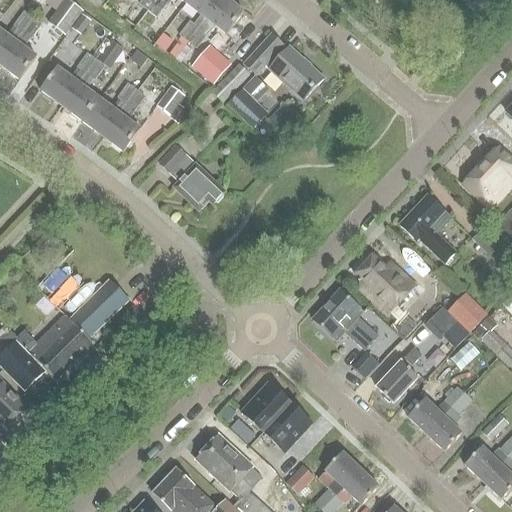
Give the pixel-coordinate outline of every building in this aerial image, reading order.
[(84,12),(67,0),(50,23),(67,35),(84,12)] [(147,13),(148,13),(158,1),(156,0),(145,0),(140,7),(147,13)] [(190,0),(186,6),(206,21),(222,0),(190,0)] [(198,31),(206,38),(207,39),(215,29),(226,37),(244,14),(225,0),(222,0),(206,21),(198,31)] [(166,7),(158,1),(148,13),(156,20),(166,7)] [(135,29),(147,13),(140,7),(137,5),(125,21),(135,29)] [(0,66),(33,22),(24,16),(14,29),(8,37),(0,31),(0,66)] [(83,16),(72,30),(73,31),(81,37),(87,29),(91,23),(84,17),(83,17),(83,16)] [(41,28),(33,22),(0,66),(0,67),(20,82),(37,59),(24,50),(41,28)] [(180,38),(188,44),(198,31),(189,25),(180,38)] [(188,44),(196,50),(206,38),(198,31),(188,44)] [(165,53),(173,43),(163,35),(155,46),(165,53)] [(283,49),(271,38),(244,67),(256,78),(266,68),(270,71),(269,73),(292,94),(291,95),(297,101),(298,100),(303,104),(323,82),(289,50),(286,54),(282,50),(283,49)] [(97,62),(109,71),(124,52),(111,42),(97,62)] [(208,49),(191,70),(214,88),(231,67),(208,49)] [(76,71),(77,71),(86,77),(96,64),(86,57),(76,71)] [(96,64),(86,77),(93,83),(95,84),(105,71),(96,64)] [(213,96),(223,106),(249,78),(240,69),(213,96)] [(80,86),(86,77),(77,71),(71,80),(60,72),(42,95),(62,110),(80,86)] [(62,110),(82,125),(100,101),(87,92),(93,83),(86,77),(80,86),(62,110)] [(117,101),(118,102),(126,108),(136,94),(127,87),(117,101)] [(171,118),(185,98),(171,88),(157,108),(171,118)] [(241,90),(227,106),(253,130),(267,114),(241,90)] [(145,101),(136,94),(126,108),(135,115),(145,101)] [(120,116),(126,108),(118,102),(112,110),(100,101),(82,125),(102,140),(120,116)] [(129,123),(135,115),(126,108),(120,116),(102,140),(122,154),(140,131),(129,123)] [(279,130),(290,119),(281,110),(270,122),(279,130)] [(224,193),(177,148),(160,165),(179,184),(174,190),(198,213),(208,203),(211,206),(214,203),(216,205),(222,199),(220,197),(224,193)] [(486,212),(511,185),(511,162),(497,149),(460,187),(486,212)] [(444,266),(454,256),(435,237),(451,221),(427,199),(399,227),(420,246),(422,244),(444,266)] [(511,244),(511,211),(495,228),(511,244)] [(503,273),(511,263),(511,258),(483,230),(472,242),(503,273)] [(42,256),(59,240),(50,232),(34,248),(42,256)] [(354,289),(385,318),(388,314),(395,307),(414,287),(390,264),(385,268),(373,256),(354,276),(361,282),(354,289)] [(18,345),(34,359),(57,383),(93,346),(89,343),(129,303),(110,284),(70,323),(64,317),(36,345),(25,334),(18,341),(20,343),(18,345)] [(362,314),(340,293),(313,322),(335,343),(343,335),(362,353),(376,338),(356,320),(362,314)] [(395,307),(388,314),(396,322),(403,315),(395,307)] [(443,310),(425,327),(438,341),(457,324),(443,310)] [(404,341),(417,328),(403,315),(396,322),(390,329),(404,341)] [(0,332),(0,342),(8,351),(0,358),(0,367),(25,392),(43,374),(31,362),(34,359),(18,345),(20,343),(18,341),(5,328),(0,332)] [(511,371),(511,352),(492,332),(483,342),(511,371)] [(461,372),(479,355),(469,344),(450,361),(461,372)] [(420,358),(413,351),(401,365),(400,364),(376,390),(393,405),(417,379),(408,371),(420,358)] [(370,380),(384,366),(371,354),(357,368),(370,380)] [(241,414),(263,434),(290,405),(268,385),(241,414)] [(3,386),(0,388),(0,422),(8,431),(28,410),(3,386)] [(444,419),(452,411),(465,396),(458,390),(436,412),(426,402),(409,419),(426,436),(444,419)] [(472,403),(465,396),(452,411),(459,417),(472,403)] [(312,426),(290,405),(263,434),(285,455),(312,426)] [(229,410),(221,419),(228,425),(236,416),(229,410)] [(461,419),(459,417),(452,411),(444,419),(426,436),(444,453),(461,435),(453,428),(461,419)] [(490,443),(507,425),(499,417),(482,435),(490,443)] [(230,493),(239,502),(234,509),(236,511),(300,511),(288,494),(274,476),(276,475),(226,429),(217,438),(216,437),(194,461),(229,493),(230,493)] [(511,439),(500,452),(507,459),(511,453),(511,439)] [(464,468),(482,485),(500,467),(508,459),(507,459),(500,452),(499,450),(491,458),(482,450),(464,468)] [(500,467),(482,485),(500,502),(511,489),(511,478),(507,474),(511,468),(511,453),(507,459),(508,459),(500,467)] [(315,506),(320,511),(322,511),(360,473),(342,456),(318,481),(329,492),(315,506)] [(311,478),(303,470),(286,486),(295,495),(311,478)] [(175,472),(153,497),(168,511),(208,511),(212,508),(192,489),(193,489),(175,472)] [(377,489),(360,473),(322,511),(335,511),(349,497),(360,507),(377,489)] [(233,511),(224,503),(215,511),(233,511)]
